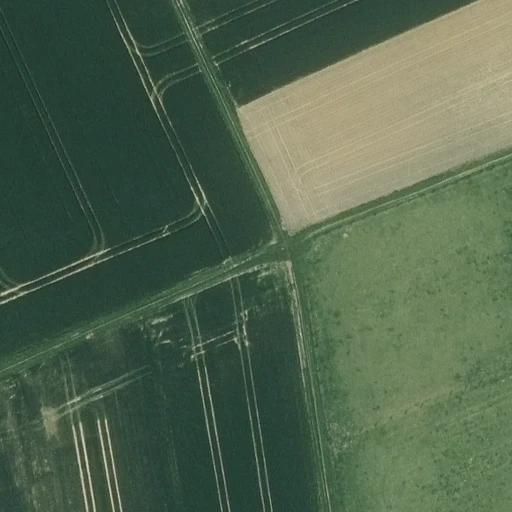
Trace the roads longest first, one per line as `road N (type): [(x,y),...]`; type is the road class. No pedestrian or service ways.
road 1 (track): [(511,160),(283,246),(0,372)]
road 2 (track): [(327,511),(283,246),(181,0)]
